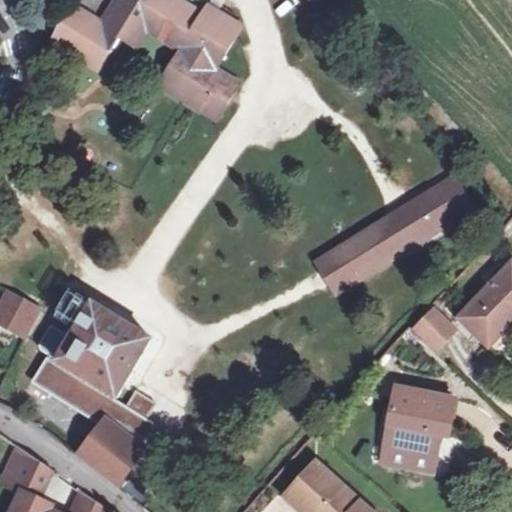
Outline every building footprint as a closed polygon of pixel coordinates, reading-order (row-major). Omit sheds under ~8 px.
[(72,8),(53,45),(61,49),(99,73),(120,40),(137,50),(148,32),(181,53),(161,86),(213,119),(212,121),(218,124),(240,88),(217,73),(243,31),(208,10),(203,18),(173,0),(118,0),(102,26),(72,8)] [(61,49),(53,45),(50,51),(57,55),(61,49)] [(451,225),(432,195),(320,266),(340,296),(451,225)] [(511,269),(463,321),(491,347),(511,324),(511,269)] [(40,311),(9,294),(0,311),(0,325),(25,338),(40,311)] [(91,304),(68,342),(62,338),(63,335),(51,328),(39,346),(38,349),(39,353),(50,360),(38,379),(105,421),(121,432),(123,434),(143,445),(146,447),(154,435),(157,428),(145,419),(151,412),(130,399),(125,408),(114,402),(151,341),(91,304)] [(439,356),(463,332),(438,306),(414,330),(439,356)] [(105,421),(38,379),(34,385),(100,428),(105,421)] [(394,408),(386,450),(437,460),(441,436),(449,437),(456,400),(399,389),(395,409),(394,408)] [(79,456),(117,486),(125,474),(142,448),(143,445),(123,434),(121,432),(105,421),(100,428),(79,456)] [(143,445),(142,448),(159,460),(173,437),(157,428),(154,435),(146,447),(143,445)] [(55,472),(18,447),(3,478),(43,497),(55,472)] [(370,511),(318,464),(288,498),(303,511),(370,511)] [(152,500),(125,474),(117,486),(144,511),(152,500)] [(111,511),(83,492),(74,511),(53,511),(51,511),(53,506),(23,493),(14,511),(111,511)]
